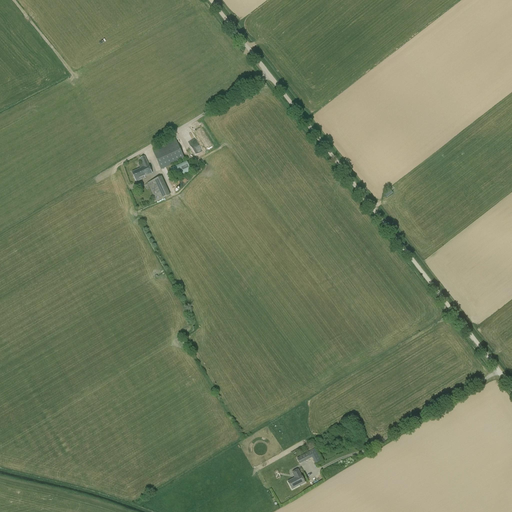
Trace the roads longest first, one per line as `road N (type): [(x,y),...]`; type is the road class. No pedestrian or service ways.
road 1 (unclassified): [(511,388),(210,0)]
road 2 (unknown): [(501,374),(369,448)]
